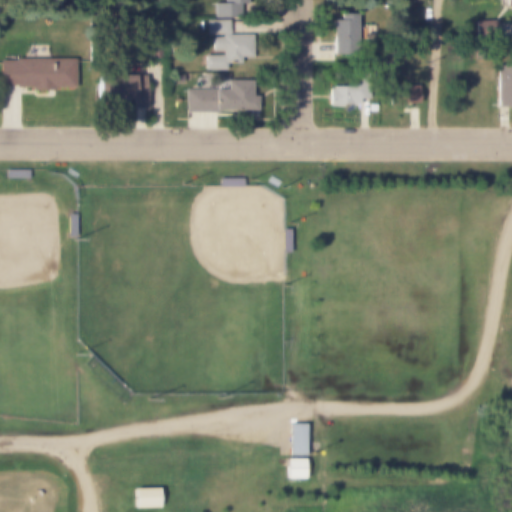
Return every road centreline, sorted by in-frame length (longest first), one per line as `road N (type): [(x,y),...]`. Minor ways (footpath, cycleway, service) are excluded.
road 1 (residential): [(511,142),(0,139)]
road 2 (residential): [(298,0),(298,141)]
